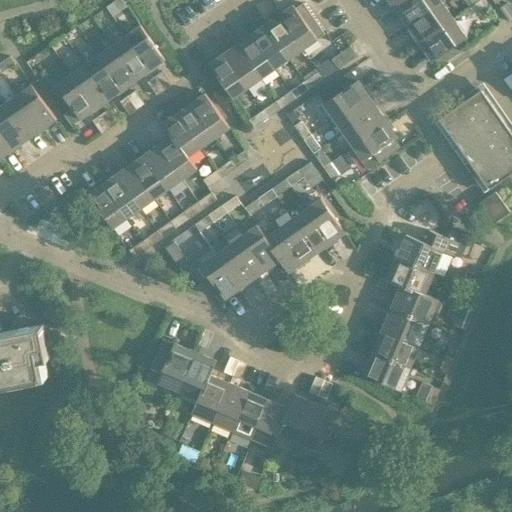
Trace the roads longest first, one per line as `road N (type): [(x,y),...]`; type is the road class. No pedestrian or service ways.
road 1 (residential): [(356,279),(366,283),(328,371),(250,344),(238,325)]
road 2 (residential): [(0,199),(51,159),(83,157),(174,90)]
road 3 (residential): [(71,264),(238,325)]
road 4 (residential): [(356,279),(395,198),(449,155)]
road 5 (residential): [(238,325),(287,293),(339,274),(356,279)]
road 6 (residential): [(344,0),(420,100)]
